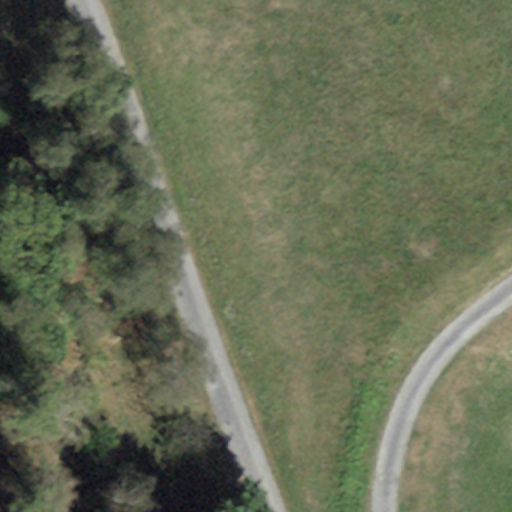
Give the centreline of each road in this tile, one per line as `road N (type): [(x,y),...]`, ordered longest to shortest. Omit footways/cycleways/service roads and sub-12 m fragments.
road 1 (unclassified): [(80,0),(268,511)]
road 2 (unclassified): [(511,288),(440,351),(413,394),(395,436),(384,511)]
